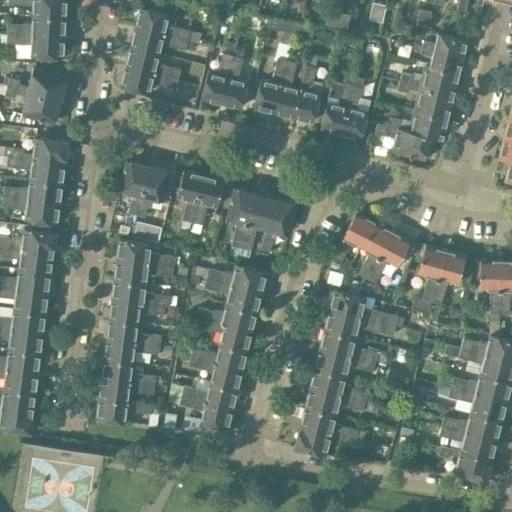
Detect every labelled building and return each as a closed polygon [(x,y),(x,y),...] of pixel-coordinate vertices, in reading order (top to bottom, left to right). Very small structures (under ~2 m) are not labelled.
[(66,0),(9,0),(9,3),(34,4),(33,14),(66,16),(66,0)] [(458,0),(456,7),(466,10),(468,0),(458,0)] [(141,5),(136,25),(197,41),(200,42),(203,32),(175,26),(179,14),(169,12),(141,5)] [(348,13),(327,9),(325,22),(346,26),(348,13)] [(428,24),(431,12),(419,9),(416,21),(428,24)] [(8,22),(7,32),(64,36),(66,16),(33,14),(33,24),(8,22)] [(292,35),(293,32),(295,21),(269,17),(267,27),(283,30),(281,41),(291,43),(292,35)] [(314,24),(295,21),(293,32),(292,35),(312,39),(314,24)] [(197,41),(136,25),(131,45),(159,52),(162,42),(186,48),(186,47),(195,49),(197,41)] [(424,38),(422,45),(463,55),(467,39),(438,31),(435,41),(424,38)] [(63,57),(64,36),(7,32),(7,42),(31,44),(31,55),(63,57)] [(224,51),(233,53),(235,42),(227,40),(224,51)] [(131,45),(127,62),(179,76),(181,68),(157,62),(159,52),(131,45)] [(432,55),(430,64),(459,71),(463,55),(422,45),(421,52),(432,55)] [(222,102),(234,54),(223,52),(218,73),(208,71),(202,97),(222,102)] [(305,63),(299,87),(300,87),(293,115),(313,120),(320,93),(323,81),(313,78),(319,55),(308,52),(305,63)] [(222,102),(242,107),(248,81),(238,78),(243,57),(234,54),(222,102)] [(274,110),(287,59),(277,56),(271,80),(261,78),(254,105),(274,110)] [(296,61),(287,59),(274,110),(293,115),(300,87),(299,87),(290,85),(296,61)] [(177,83),(179,76),(127,62),(121,84),(149,92),(153,77),(177,83)] [(400,80),(453,93),(459,71),(430,64),(426,63),(421,80),(413,77),(413,74),(402,71),(400,80)] [(8,86),(61,99),(66,76),(34,68),(29,86),(19,83),(20,80),(10,77),(8,85),(8,86)] [(343,82),(332,79),(321,126),(341,132),(355,74),(355,73),(346,70),(343,82)] [(341,132),(362,137),(371,98),(360,95),(362,87),(362,86),(364,77),(355,74),(341,132)] [(418,91),(414,108),(448,116),(453,93),(400,80),(398,89),(409,92),(410,88),(418,91)] [(55,122),(61,99),(8,86),(8,85),(0,82),(0,118),(5,119),(0,110),(0,92),(16,97),(17,93),(26,95),(22,112),(12,110),(11,114),(7,113),(5,119),(34,122),(34,116),(55,122)] [(430,136),(442,139),(448,116),(414,108),(410,125),(401,123),(402,118),(391,115),(389,124),(388,125),(430,136)] [(388,125),(389,124),(377,121),(375,130),(387,133),(388,129),(397,131),(392,150),(425,158),(430,136),(388,125)] [(23,150),(24,147),(5,144),(4,153),(8,153),(65,161),(68,140),(36,136),(34,152),(23,150)] [(511,138),(504,137),(499,157),(510,159),(511,159),(511,138)] [(32,167),(31,177),(63,181),(65,161),(8,153),(6,164),(32,167)] [(129,211),(137,213),(150,163),(128,157),(120,188),(137,193),(135,201),(131,200),(129,211)] [(172,168),(150,163),(137,213),(145,215),(148,206),(149,206),(152,196),(164,199),(172,168)] [(204,173),(184,168),(178,194),(187,197),(182,218),(192,221),(204,173)] [(190,229),(199,232),(207,202),(217,205),(224,178),(204,173),(192,221),(190,229)] [(60,201),(63,181),(31,177),(29,188),(4,185),(3,194),(60,201)] [(256,190),(235,185),(227,217),(237,219),(231,244),(241,247),(256,190)] [(267,227),(275,195),(256,190),(241,247),(239,254),(248,257),(256,224),(266,227),(267,227)] [(60,201),(3,194),(2,205),(27,208),(25,218),(57,222),(60,201)] [(289,232),(296,200),(275,195),(267,227),(266,227),(261,247),(270,249),(273,238),(269,237),(271,228),(289,232)] [(361,246),(374,220),(360,213),(360,210),(358,210),(356,211),(332,258),(340,262),(351,241),(361,246)] [(393,228),(389,228),(374,220),(361,246),(369,251),(358,272),(367,276),(393,228)] [(0,235),(0,245),(53,252),(56,231),(24,227),(23,238),(0,235)] [(143,227),(141,237),(152,239),(154,230),(143,227)] [(397,265),(410,239),(396,232),(393,228),(367,276),(375,281),(387,259),(397,265)] [(120,236),(118,256),(175,264),(176,254),(151,251),(153,240),(120,236)] [(430,300),(432,300),(446,249),(446,246),(442,248),(425,243),(418,271),(429,274),(422,297),(415,295),(412,307),(427,311),(430,300)] [(51,272),(53,252),(0,245),(0,255),(20,258),(19,268),(51,272)] [(458,282),(465,254),(449,250),(446,246),(446,249),(432,300),(441,303),(447,279),(458,282)] [(173,274),(175,264),(118,256),(115,276),(147,280),(149,271),(173,274)] [(499,313),(501,259),(501,257),(498,259),(481,258),(480,287),(488,288),(488,312),(490,312),(489,332),(490,332),(498,334),(499,313)] [(510,288),(511,288),(511,259),(505,259),(501,257),(501,259),(499,313),(509,313),(510,288)] [(236,262),(233,273),(197,264),(195,272),(206,275),(206,277),(262,290),(267,270),(236,262)] [(0,285),(48,292),(51,272),(19,268),(18,276),(0,274),(0,285)] [(340,285),(343,273),(330,269),(326,281),(340,285)] [(146,291),(147,280),(115,276),(113,296),(165,303),(170,304),(171,294),(146,291)] [(228,293),(226,302),(257,310),(262,290),(206,277),(204,286),(228,293)] [(348,291),(357,293),(363,283),(354,278),(348,291)] [(0,294),(15,296),(14,307),(46,312),(48,292),(0,285),(0,294)] [(335,287),(330,308),(396,325),(396,324),(402,326),(405,316),(388,312),(372,308),(374,298),(357,293),(348,291),(335,287)] [(165,303),(113,296),(110,316),(138,320),(139,309),(164,312),(165,303)] [(252,329),(257,310),(226,302),(224,311),(199,305),(197,315),(201,316),(252,329)] [(178,305),(167,304),(166,313),(177,315),(178,305)] [(428,316),(437,318),(440,306),(431,304),(428,316)] [(0,325),(43,331),(46,312),(14,307),(13,317),(0,315),(0,325)] [(393,334),(396,325),(330,308),(325,327),(356,335),(359,325),(393,334)] [(184,312),(182,322),(189,323),(191,313),(184,312)] [(136,331),(138,320),(110,316),(108,336),(160,343),(161,334),(136,331)] [(247,348),(252,329),(201,316),(199,325),(223,331),(220,342),(247,348)] [(41,351),(43,331),(0,325),(0,336),(10,337),(9,347),(41,351)] [(356,335),(325,327),(320,346),(387,363),(389,354),(354,344),(356,335)] [(463,336),(461,346),(511,359),(511,337),(498,334),(490,332),(489,332),(487,342),(463,336)] [(160,343),(108,336),(105,356),(133,359),(134,349),(159,352),(160,343)] [(431,346),(432,339),(425,337),(423,344),(431,346)] [(243,368),(247,348),(220,342),(218,352),(194,346),(192,355),(243,368)] [(461,346),(446,342),(444,352),(458,355),(461,346)] [(320,346),(315,365),(346,373),(349,364),(384,373),(387,363),(320,346)] [(511,380),(511,376),(511,359),(461,346),(458,355),(482,362),(480,372),(511,380)] [(0,356),(0,366),(38,371),(41,351),(9,347),(7,357),(0,356)] [(213,370),(211,381),(238,387),(243,368),(192,355),(191,357),(184,355),(182,361),(190,363),(190,364),(213,370)] [(105,356),(103,376),(155,382),(155,383),(161,384),(162,378),(160,374),(131,370),(133,359),(105,356)] [(315,365),(310,385),(366,399),(368,389),(344,383),(346,373),(315,365)] [(0,376),(5,377),(4,387),(36,391),(38,371),(0,366),(0,376)] [(454,375),(451,386),(506,400),(511,380),(480,372),(478,381),(454,375)] [(103,376),(100,395),(128,399),(129,389),(154,392),(155,383),(155,382),(103,376)] [(238,387),(211,381),(208,391),(185,385),(182,394),(233,407),(238,387)] [(472,401),(470,411),(501,419),(506,400),(451,386),(439,382),(437,391),(472,401)] [(379,402),(366,399),(310,385),(305,405),(336,413),(339,402),(377,412),(379,402)] [(0,406),(33,411),(36,391),(4,387),(2,397),(0,396),(0,406)] [(199,431),(226,435),(233,407),(182,394),(180,403),(204,409),(199,431)] [(100,395),(97,416),(125,420),(126,409),(159,413),(160,404),(152,403),(152,402),(128,399),(100,395)] [(334,422),(336,413),(305,405),(300,424),(351,438),(355,439),(358,428),(334,422)] [(0,427),(30,432),(33,411),(0,406),(0,427)] [(444,414),(441,425),(496,439),(501,419),(470,411),(468,420),(444,414)] [(164,425),(174,427),(176,414),(166,412),(164,425)] [(355,439),(351,438),(300,424),(295,446),(326,454),(330,436),(339,439),(338,442),(360,448),(362,440),(355,439)] [(491,458),(496,439),(441,425),(439,433),(463,440),(460,449),(460,450),(491,458)] [(402,426),(400,434),(412,437),(414,429),(402,426)] [(460,450),(460,449),(441,444),(439,453),(449,456),(450,452),(459,455),(455,470),(486,479),(491,458),(460,450)]
